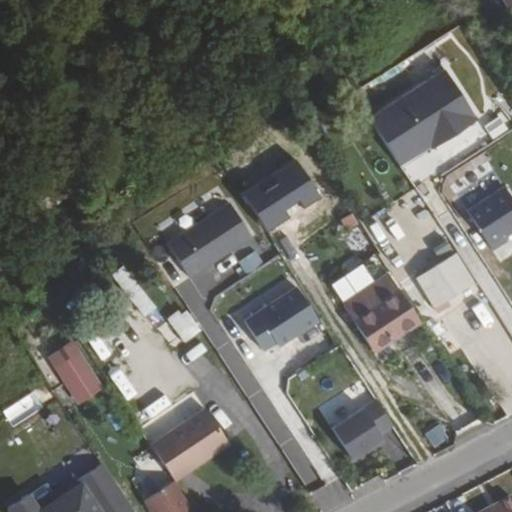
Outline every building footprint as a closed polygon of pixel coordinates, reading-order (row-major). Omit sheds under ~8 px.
[(511,0),(500,0),(506,10),(511,6),(511,0)] [(446,71),(370,120),(405,173),(436,153),(434,150),(478,121),(446,71)] [(495,137),(509,129),(500,115),(486,124),(495,137)] [(312,185),(285,145),(233,178),(260,219),(312,185)] [(511,234),(511,194),(507,186),(466,213),(491,253),(506,244),(503,240),(511,234)] [(169,244),(192,279),(254,238),(231,203),(169,244)] [(374,233),(387,248),(397,240),(384,224),(374,233)] [(430,305),(470,278),(454,254),(414,280),(430,305)] [(110,275),(145,316),(158,305),(122,264),(110,275)] [(347,311),(357,328),(403,297),(391,280),(347,311)] [(302,292),(250,326),(266,351),(278,343),(281,347),(321,321),(302,292)] [(423,325),(403,297),(357,328),(377,357),(423,325)] [(175,311),(156,329),(173,347),(192,328),(175,311)] [(71,341),(48,355),(80,404),(103,389),(71,341)] [(136,401),(151,393),(140,372),(125,380),(136,401)] [(141,423),(160,408),(150,397),(132,412),(141,423)] [(335,430),(355,461),(386,441),(383,436),(396,427),(379,401),(335,430)] [(203,413),(148,449),(171,486),(227,450),(203,413)] [(56,441),(53,418),(32,421),(35,443),(56,441)] [(126,511),(97,465),(70,483),(69,481),(50,494),(43,482),(3,508),(5,511),(126,511)] [(188,511),(171,486),(141,505),(145,511),(188,511)] [(511,511),(511,499),(487,511),(511,511)]
